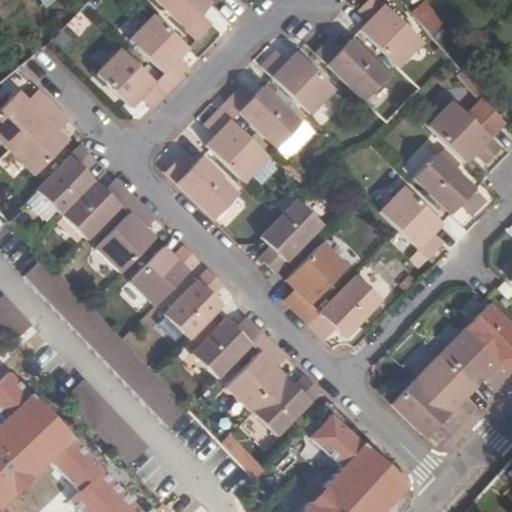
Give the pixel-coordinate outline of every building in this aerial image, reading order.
[(210,3),(206,0),(155,0),(196,38),(206,28),(196,18),(201,12),(210,3)] [(366,20),(358,29),(396,66),(422,40),(380,0),(361,0),(359,3),(371,14),(366,20)] [(354,8),(366,20),(371,14),(359,3),(354,8)] [(196,18),(206,28),(211,22),(201,12),(196,18)] [(188,48),(152,14),(128,39),(164,73),(174,82),(184,72),(174,63),(179,58),(188,48)] [(329,35),(324,41),(335,52),(340,46),(329,35)] [(324,41),(314,51),(364,100),(388,76),(348,38),(340,46),(335,52),(324,41)] [(155,82),(119,48),(93,75),(129,109),(138,99),(144,92),(155,103),(165,92),(155,82)] [(271,53),(259,65),(308,112),(335,86),(295,48),(286,58),(281,63),(271,53)] [(276,48),(271,53),(281,63),(286,58),(276,48)] [(189,67),(179,58),(174,63),(184,72),(189,67)] [(174,82),(164,73),(155,82),(165,92),(174,82)] [(237,89),(228,99),(239,110),(276,146),(300,121),(262,84),(253,94),(248,99),(237,89)] [(242,84),(237,89),(248,99),(253,94),(242,84)] [(138,99),(149,110),(155,103),(144,92),(138,99)] [(33,93),(23,104),(29,110),(39,99),(33,93)] [(0,108),(0,150),(5,155),(49,110),(39,99),(29,110),(23,104),(14,95),(0,108)] [(424,121),(464,160),(472,152),(478,145),(488,155),(499,144),(449,96),(424,121)] [(239,110),(228,99),(219,108),(230,119),(239,110)] [(213,135),(205,143),(244,180),(268,155),(230,119),(219,108),(208,120),(218,130),(213,135)] [(49,110),(5,155),(31,180),(65,145),(56,136),(52,132),(61,121),(49,110)] [(203,125),(213,135),(218,130),(208,120),(203,125)] [(52,132),(56,136),(66,126),(61,121),(52,132)] [(79,144),(35,191),(60,216),(95,180),(87,172),(81,166),(91,156),(79,144)] [(478,145),(472,152),(482,161),(488,155),(478,145)] [(411,174),(449,211),(457,202),(463,196),(473,207),(484,195),(435,149),(411,174)] [(181,154),(176,160),(186,170),(192,164),(181,154)] [(97,162),(91,156),(81,166),(87,172),(97,162)] [(176,160),(164,172),(210,215),(234,190),(199,157),(192,164),(186,170),(176,160)] [(114,178),(104,189),(110,195),(121,184),(114,178)] [(95,180),(60,216),(85,240),(119,204),(130,192),(121,184),(110,195),(104,189),(95,180)] [(402,184),(379,208),(399,228),(428,255),(437,246),(426,235),(431,230),(440,220),(402,184)] [(130,192),(119,204),(129,214),(141,203),(130,192)] [(298,195),(279,215),(261,234),(270,243),(276,249),(266,259),(277,269),(324,220),(298,195)] [(463,196),(457,202),(468,213),(473,207),(463,196)] [(94,250),(119,274),(154,237),(146,229),(140,223),(150,213),(141,203),(129,214),(94,250)] [(140,223),(146,229),(156,219),(150,213),(140,223)] [(426,235),(437,246),(442,241),(431,230),(426,235)] [(322,239),(286,277),(295,286),(301,291),(290,303),(300,313),(311,301),(347,264),(322,239)] [(276,249),(270,243),(260,253),(266,259),(276,249)] [(182,245),(173,255),(178,260),(188,250),(182,245)] [(129,283),(153,306),(198,259),(188,250),(178,260),(173,255),(164,246),(129,283)] [(56,270),(42,254),(21,274),(98,356),(120,339),(89,305),(56,270)] [(163,316),(187,339),(222,303),(214,296),(209,290),(219,280),(208,269),(163,316)] [(320,310),(309,322),(320,332),(331,321),(336,326),(346,335),(382,298),(356,272),(320,310)] [(209,290),(214,296),(224,285),(219,280),(209,290)] [(295,286),(284,297),(290,303),(301,291),(295,286)] [(0,328),(14,343),(33,325),(4,295),(0,298),(0,328)] [(511,321),(487,297),(463,323),(508,366),(511,361),(511,349),(509,346),(511,343),(511,321)] [(311,301),(300,313),(309,322),(320,310),(311,301)] [(245,316),(235,327),(241,332),(251,322),(245,316)] [(193,354),(217,377),(251,342),(261,332),(251,322),(241,332),(235,327),(227,319),(193,354)] [(331,321),(320,332),(325,338),(336,326),(331,321)] [(508,366),(463,323),(438,349),(473,382),(482,373),(488,367),(498,376),(508,366)] [(261,332),(251,342),(261,352),(272,342),(261,332)] [(120,339),(98,356),(165,429),(186,409),(154,374),(121,340),(120,339)] [(227,387),(251,410),(285,375),(277,367),(271,361),(281,351),(272,342),(261,352),(227,387)] [(473,382),(438,349),(415,373),(459,417),(469,406),(460,397),(465,391),(473,382)] [(271,361),(277,367),(287,357),(281,351),(271,361)] [(492,382),(498,376),(488,367),(482,373),(492,382)] [(415,373),(390,399),(424,433),(434,423),(440,417),(450,426),(459,417),(415,373)] [(0,414),(6,420),(0,425),(0,434),(39,404),(11,374),(0,384),(0,414)] [(301,390),(311,379),(306,374),(296,385),(301,390)] [(285,375),(251,410),(277,435),(321,389),(311,379),(301,390),(296,385),(285,375)] [(84,379),(64,398),(128,466),(149,447),(84,379)] [(475,400),(465,391),(460,397),(469,406),(475,400)] [(0,511),(3,511),(1,509),(50,462),(80,493),(70,503),(78,511),(142,511),(39,404),(0,434),(0,511)] [(383,511),(409,485),(331,413),(308,436),(338,465),(295,511),(383,511)] [(434,423),(444,433),(450,426),(440,417),(434,423)] [(230,432),(219,443),(253,480),(265,470),(230,432)]
